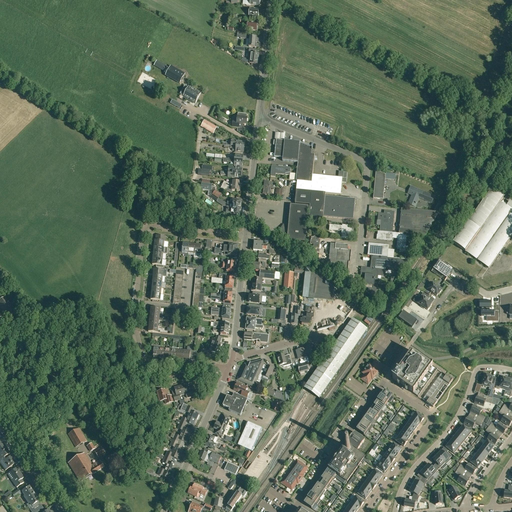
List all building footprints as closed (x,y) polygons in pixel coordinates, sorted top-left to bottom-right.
[(248,16),(257,17),(257,16),(258,15),(259,15),(258,14),(258,13),(258,10),(253,9),(245,8),(245,11),(249,12),(248,16)] [(256,31),(257,23),(247,22),(247,23),(243,23),(243,27),(247,27),(247,30),(256,31)] [(241,34),(237,33),(237,37),(240,38),(249,39),(248,47),(255,47),(256,47),(256,43),(255,43),(256,38),(247,37),(247,34),(241,34)] [(255,49),(249,49),(248,53),(251,53),(249,63),(257,64),(259,54),(254,54),(255,49)] [(166,66),(157,61),(154,66),(163,71),(166,66)] [(180,83),(183,77),(184,75),(171,67),(170,68),(166,75),(180,83)] [(200,93),(189,87),(183,97),(195,104),(200,93)] [(172,101),(170,103),(179,109),(181,106),(182,105),(172,100),(172,101)] [(232,127),(242,128),(242,124),(246,125),(247,118),(246,118),(246,115),(240,114),(240,118),(237,117),(237,121),(233,121),(232,127)] [(216,128),(204,121),(201,127),(213,133),(216,128)] [(273,141),(273,145),(275,145),(274,157),(283,158),(283,161),(297,163),(296,174),(295,180),(295,181),(297,181),(311,182),(312,175),(314,155),(311,155),(312,148),(299,143),(276,140),(276,141),(273,141)] [(294,180),(295,180),(296,174),(290,173),(290,168),(271,166),(270,176),(275,177),(276,174),(290,175),(289,180),(294,180)] [(383,199),(385,174),(376,170),(373,198),(383,199)] [(297,181),(296,191),(311,192),(325,193),(340,195),(340,193),(341,191),(341,182),(345,183),(346,172),(338,172),(338,178),(317,176),(312,175),(311,182),(297,181)] [(220,188),(226,191),(232,194),(232,191),(239,191),(240,182),(232,181),(232,184),(229,184),(224,182),(220,188)] [(272,183),(269,183),(265,182),(263,194),(271,195),(271,192),(270,191),(271,186),(272,186),(272,183)] [(472,216),(453,243),(489,268),(498,256),(499,254),(500,253),(511,235),(511,210),(506,206),(500,202),(506,194),(494,185),(494,186),(491,189),(475,213),(472,216)] [(417,189),(417,190),(411,187),(409,191),(413,193),(408,204),(412,205),(415,207),(418,198),(431,203),(434,196),(417,189)] [(311,192),(296,191),(295,204),(309,205),(311,192)] [(353,220),(354,206),(355,200),(324,197),(325,193),(311,192),(308,221),(322,222),(323,217),(353,220)] [(236,215),(236,216),(240,216),(240,213),(239,213),(239,211),(240,211),(240,209),(241,209),(241,206),(227,204),(226,213),(231,213),(234,213),(234,215),(236,215)] [(308,207),(290,205),(287,241),(305,242),(308,207)] [(401,209),(399,234),(404,234),(425,236),(439,213),(401,209)] [(392,232),(394,212),(390,212),(390,215),(379,214),(378,221),(382,221),(382,227),(380,227),(380,231),(392,232)] [(287,234),(287,227),(283,224),(277,234),(284,239),(287,234)] [(341,239),(346,239),(347,232),(352,232),(352,229),(347,228),(347,225),(342,225),(342,226),(329,225),(329,230),(341,231),(341,239)] [(398,242),(397,242),(396,249),(399,249),(399,251),(407,252),(407,247),(405,247),(406,236),(404,236),(404,234),(399,234),(378,232),(377,239),(392,241),(392,238),(398,239),(398,242)] [(322,239),(322,235),(316,235),(316,238),(311,237),(310,245),(313,245),(313,249),(315,249),(315,251),(319,252),(319,250),(321,250),(321,245),(320,245),(320,241),(316,241),(316,238),(322,239)] [(154,247),(164,248),(164,242),(165,242),(165,237),(156,236),(155,241),(154,241),(154,247)] [(179,253),(188,254),(189,244),(183,244),(183,245),(180,245),(179,253)] [(338,270),(338,272),(347,273),(348,261),(350,262),(351,251),(347,250),(348,245),(330,244),(328,266),(333,267),(333,269),(338,270)] [(367,256),(371,256),(387,258),(389,246),(368,244),(367,256)] [(270,248),(254,246),(253,250),(262,251),(262,249),(269,250),(269,254),(276,254),(276,253),(270,248)] [(270,256),(258,255),(258,259),(259,259),(259,263),(255,263),(255,264),(252,263),(251,270),(259,270),(259,267),(265,268),(266,264),(266,260),(269,260),(270,256)] [(371,256),(370,271),(385,273),(385,270),(400,271),(408,260),(387,258),(371,256)] [(152,265),(157,266),(157,268),(161,268),(162,260),(152,259),(152,265)] [(298,274),(304,274),(305,265),(296,260),(296,266),(295,266),(294,273),(295,273),(294,277),(297,278),(298,274)] [(434,269),(447,278),(444,281),(445,281),(448,276),(449,277),(449,276),(449,275),(450,274),(452,270),(439,261),(438,262),(431,272),(432,272),(434,269)] [(306,265),(302,298),(332,301),(334,283),(306,265)] [(260,278),(275,279),(279,280),(280,273),(260,271),(260,278)] [(376,294),(376,289),(377,276),(384,277),(385,273),(370,271),(367,271),(366,279),(365,279),(364,288),(368,289),(368,291),(373,294),(376,294)] [(293,290),(294,273),(285,272),(283,289),(293,290)] [(219,276),(218,279),(211,278),(211,281),(218,281),(233,283),(234,280),(233,280),(233,278),(226,277),(225,274),(220,274),(219,276)] [(233,286),(233,283),(218,281),(211,281),(211,283),(225,284),(225,290),(230,290),(231,288),(232,288),(232,286),(233,286)] [(431,293),(434,295),(434,294),(437,296),(439,293),(439,294),(442,290),(439,288),(440,287),(436,285),(431,282),(424,292),(429,295),(431,293)] [(211,294),(211,296),(232,298),(232,296),(231,295),(232,293),(230,293),(230,290),(225,290),(225,292),(221,292),(220,295),(211,294)] [(264,293),(257,293),(257,296),(249,295),(249,302),(261,303),(262,297),(264,297),(264,293)] [(428,296),(423,293),(416,302),(421,306),(420,307),(424,309),(425,308),(427,310),(430,307),(430,306),(432,303),(429,301),(427,299),(428,296)] [(511,295),(503,298),(505,305),(511,302),(511,295)] [(0,300),(0,308),(8,319),(17,312),(5,296),(0,300)] [(229,306),(229,303),(231,303),(231,302),(232,301),(232,298),(211,296),(211,299),(220,299),(220,301),(220,303),(223,303),(223,305),(229,306)] [(479,301),(479,308),(482,308),(482,311),(481,311),(481,317),(487,317),(487,321),(498,321),(498,312),(494,312),(494,311),(490,311),(490,308),(491,308),(491,301),(479,301)] [(211,312),(222,313),(230,314),(230,312),(230,311),(231,309),(230,309),(228,308),(229,306),(223,305),(222,310),(219,310),(219,309),(211,308),(211,312)] [(260,312),(259,312),(259,310),(260,310),(261,306),(253,306),(252,308),(247,308),(246,315),(259,316),(259,313),(260,314),(260,312)] [(307,311),(306,318),(306,325),(310,326),(310,323),(311,323),(312,318),(313,319),(314,315),(308,314),(308,312),(309,312),(310,307),(306,306),(305,311),(307,311)] [(291,324),(297,324),(298,316),(300,316),(300,308),(296,308),(295,315),(292,315),(291,324)] [(278,320),(285,321),(286,311),(279,310),(278,320)] [(417,321),(403,311),(398,318),(412,328),(417,321)] [(304,388),(303,387),(303,388),(306,390),(310,392),(313,395),(315,396),(317,397),(319,399),(319,398),(367,330),(362,326),(352,319),(322,362),(304,388)] [(198,356),(201,356),(213,357),(214,353),(218,355),(221,345),(220,344),(221,339),(216,337),(215,339),(212,338),(208,351),(201,350),(201,355),(196,354),(196,356),(198,356)] [(151,345),(150,355),(153,356),(153,357),(159,358),(160,348),(160,346),(151,345)] [(305,348),(309,363),(317,360),(318,359),(315,346),(305,348)] [(301,364),(301,365),(297,366),(299,373),(309,370),(307,363),(309,363),(305,348),(295,351),(297,360),(300,359),(301,362),(300,362),(300,363),(300,364),(301,364)] [(412,352),(411,354),(410,354),(410,355),(408,357),(408,358),(406,360),(406,361),(405,361),(404,363),(403,364),(404,364),(403,364),(402,366),(401,367),(400,369),(399,370),(398,372),(397,372),(397,373),(395,375),(395,376),(393,378),(392,379),(393,379),(397,381),(397,382),(398,382),(401,384),(401,385),(402,385),(404,387),(405,387),(405,388),(406,388),(408,389),(408,390),(409,390),(409,391),(409,390),(410,391),(412,392),(413,393),(414,394),(415,395),(415,394),(414,393),(415,390),(416,390),(418,387),(420,384),(420,385),(420,384),(422,382),(422,381),(424,379),(424,378),(424,377),(426,376),(426,375),(428,373),(429,372),(430,370),(431,369),(432,367),(433,366),(434,368),(435,367),(433,367),(433,366),(432,366),(431,365),(429,364),(429,363),(428,363),(427,362),(426,361),(425,360),(424,360),(423,359),(423,360),(422,358),(421,358),(420,357),(419,357),(418,355),(417,355),(416,354),(414,353),(414,352),(413,352),(412,351),(412,352)] [(284,354),(277,356),(280,366),(281,365),(283,367),(292,364),(289,355),(284,357),(284,354)] [(255,381),(256,382),(262,369),(261,369),(263,364),(262,360),(261,360),(250,363),(248,367),(245,365),(238,380),(253,386),(255,381)] [(382,365),(375,360),(373,363),(374,364),(373,366),(369,363),(362,373),(364,374),(361,379),(368,384),(372,379),(373,380),(379,371),(378,370),(382,365)] [(262,369),(256,382),(259,383),(262,376),(269,379),(273,369),(266,366),(265,370),(262,369)] [(491,384),(492,383),(492,381),(493,377),(489,376),(485,374),(484,378),(483,377),(482,382),(483,382),(482,386),(489,388),(489,390),(492,391),(494,385),(491,384)] [(436,389),(443,394),(440,391),(444,385),(448,387),(451,382),(453,380),(450,379),(445,375),(446,376),(436,389)] [(499,389),(505,391),(508,379),(502,377),(501,383),(497,382),(496,388),(499,389)] [(247,399),(250,400),(253,394),(250,393),(250,392),(246,391),(247,387),(237,383),(236,383),(236,384),(235,384),(235,385),(235,386),(235,387),(234,390),(242,393),(241,397),(247,399)] [(186,384),(180,386),(182,395),(186,394),(187,398),(192,397),(191,391),(188,391),(186,384)] [(182,395),(180,386),(174,388),(176,395),(173,395),(174,401),(180,400),(179,396),(182,395)] [(276,392),(268,388),(265,393),(273,397),(276,392)] [(436,389),(427,402),(427,403),(426,402),(425,402),(431,406),(433,408),(438,401),(435,398),(439,392),(443,394),(436,389)] [(165,404),(172,402),(171,396),(167,397),(165,390),(157,392),(159,401),(164,400),(165,404)] [(384,391),(381,395),(388,401),(392,396),(384,390),(384,391)] [(477,397),(476,398),(474,403),(483,407),(485,401),(491,404),(493,399),(478,393),(477,397)] [(240,416),(242,413),(244,414),(245,405),(247,400),(234,394),(232,398),(227,396),(223,406),(230,408),(229,411),(240,416)] [(381,395),(377,400),(385,406),(388,401),(381,395)] [(385,406),(377,400),(374,405),(383,412),(384,412),(382,411),(385,406)] [(281,404),(275,401),(271,409),(278,412),(281,404)] [(504,405),(501,409),(511,415),(511,404),(510,408),(504,405)] [(188,413),(187,416),(196,420),(198,414),(192,411),(193,409),(187,406),(184,405),(183,407),(186,408),(185,412),(188,413)] [(374,405),(370,410),(380,417),(383,412),(374,405)] [(471,412),(469,415),(483,422),(485,417),(480,415),(482,410),(474,405),(470,412),(471,412)] [(509,426),(511,423),(511,421),(511,415),(501,409),(499,413),(504,417),(501,421),(509,426)] [(370,410),(367,415),(376,421),(379,417),(380,417),(370,410)] [(420,424),(424,419),(416,413),(412,418),(420,423),(420,424)] [(222,436),(230,418),(223,415),(220,423),(216,422),(214,428),(217,430),(215,433),(222,436)] [(367,415),(363,420),(371,425),(373,427),(376,422),(376,421),(367,415)] [(467,417),(466,420),(464,424),(472,428),(475,423),(480,426),(483,422),(469,415),(468,418),(467,417)] [(181,421),(180,423),(186,426),(187,423),(193,426),(196,420),(187,416),(186,419),(182,418),(181,421)] [(420,423),(412,418),(409,422),(417,428),(420,423)] [(363,420),(360,425),(368,431),(369,432),(373,427),(371,425),(363,420)] [(248,422),(238,445),(252,451),(262,428),(248,422)] [(417,428),(409,422),(406,427),(413,432),(417,428)] [(186,426),(180,423),(177,429),(181,430),(180,433),(188,437),(191,431),(184,429),(186,426)] [(492,423),(489,427),(501,437),(503,434),(507,429),(500,423),(497,427),(492,423)] [(368,431),(360,425),(356,429),(356,430),(365,436),(368,431)] [(463,426),(460,430),(468,437),(472,433),(463,426)] [(413,432),(406,427),(403,431),(402,432),(410,437),(413,432)] [(501,437),(489,427),(485,431),(490,435),(487,439),(495,445),(499,439),(501,437)] [(68,435),(75,448),(86,441),(79,429),(68,435)] [(407,441),(410,437),(402,432),(403,431),(401,430),(398,435),(407,442),(407,441)] [(460,430),(458,433),(456,435),(465,441),(468,437),(460,430)] [(328,469),(337,475),(347,482),(358,467),(355,465),(357,463),(359,465),(358,466),(366,456),(358,450),(365,440),(354,432),(354,433),(348,442),(347,443),(343,449),(342,449),(342,450),(340,453),(339,454),(337,457),(336,457),(337,457),(334,460),(334,461),(332,464),(331,465),(329,468),(328,469)] [(173,438),(172,440),(178,443),(179,440),(186,443),(188,437),(180,433),(178,436),(175,435),(173,438)] [(209,435),(206,440),(220,446),(221,444),(216,442),(217,439),(211,437),(212,436),(210,435),(209,436),(209,435)] [(395,440),(403,446),(404,447),(407,442),(407,441),(407,442),(398,435),(395,440)] [(461,445),(465,441),(456,435),(453,439),(461,445)] [(453,439),(450,443),(458,450),(461,445),(453,439)] [(0,455),(2,459),(7,456),(9,454),(0,440),(0,455)] [(173,447),(172,450),(181,454),(183,449),(177,446),(178,443),(172,440),(170,446),(173,447)] [(215,447),(219,448),(220,446),(206,440),(204,445),(205,445),(205,446),(207,447),(207,446),(214,450),(215,447)] [(491,451),(491,450),(494,446),(487,441),(484,445),(491,451)] [(87,446),(88,448),(90,452),(95,449),(92,443),(87,446)] [(398,454),(401,449),(392,443),(389,448),(398,454)] [(454,454),(458,450),(450,443),(446,447),(454,454)] [(488,455),(491,451),(484,445),(481,450),(488,455)] [(101,448),(94,452),(98,458),(105,453),(101,448)] [(394,459),(395,459),(398,454),(389,448),(386,453),(394,459)] [(165,457),(171,460),(172,457),(178,460),(181,454),(172,450),(171,453),(167,452),(165,457)] [(481,450),(477,454),(484,459),(488,455),(481,450)] [(221,457),(208,451),(206,454),(201,452),(196,463),(201,466),(203,461),(203,462),(204,461),(207,463),(208,460),(217,464),(221,457)] [(439,454),(438,455),(437,455),(445,463),(447,465),(451,461),(449,459),(452,457),(447,452),(445,455),(445,454),(442,451),(439,454)] [(104,467),(102,464),(100,460),(91,466),(84,453),(68,463),(80,482),(104,467)] [(394,459),(386,453),(382,457),(391,463),(391,464),(395,459),(394,459)] [(484,459),(477,454),(474,458),(481,464),(484,459)] [(0,455),(0,462),(5,470),(5,471),(10,467),(10,468),(12,467),(11,466),(15,463),(10,456),(8,457),(7,456),(2,459),(0,455)] [(436,463),(434,465),(439,470),(445,463),(437,455),(433,460),(436,463)] [(166,464),(165,468),(173,471),(176,465),(169,463),(171,460),(165,457),(162,463),(166,464)] [(379,462),(388,468),(391,464),(391,463),(382,457),(379,462)] [(478,468),(480,465),(481,464),(474,458),(471,463),(478,468)] [(297,460),(281,483),(292,490),(297,483),(298,484),(304,476),(302,476),(308,468),(297,460)] [(376,467),(384,473),(388,468),(379,462),(376,467)] [(235,475),(239,468),(227,463),(224,470),(235,475)] [(473,475),(474,473),(476,469),(469,464),(466,468),(460,465),(458,469),(471,478),(472,475),(473,475)] [(428,465),(424,469),(432,476),(439,470),(434,465),(432,468),(428,465)] [(16,488),(23,483),(21,479),(23,478),(16,468),(7,474),(16,488)] [(173,471),(165,468),(163,470),(160,469),(157,474),(169,480),(170,477),(171,477),(173,471)] [(325,474),(333,480),(337,475),(328,469),(325,474)] [(426,483),(432,476),(424,469),(420,473),(424,477),(421,480),(426,483)] [(471,478),(458,469),(455,473),(460,477),(457,481),(465,486),(469,480),(471,478)] [(379,481),(382,476),(374,470),(370,474),(379,481)] [(325,474),(321,479),(330,485),(333,480),(325,474)] [(379,481),(370,474),(367,479),(376,485),(379,481)] [(330,485),(321,479),(318,484),(326,490),(330,485)] [(372,490),(373,490),(376,485),(367,479),(363,484),(372,490)] [(412,486),(421,491),(424,485),(425,486),(426,483),(421,480),(419,483),(415,481),(412,486)] [(194,484),(192,488),(190,487),(188,493),(196,497),(198,493),(204,496),(206,491),(202,490),(203,488),(194,484)] [(318,484),(314,489),(323,495),(326,490),(318,484)] [(372,490),(363,484),(360,488),(369,495),(372,490)] [(414,494),(412,497),(418,499),(420,496),(418,496),(421,491),(412,486),(410,492),(414,494)] [(35,495),(32,491),(29,487),(22,492),(24,496),(23,497),(28,504),(29,503),(33,508),(39,504),(38,502),(39,501),(37,498),(38,498),(36,494),(35,495)] [(233,498),(231,496),(229,499),(231,501),(226,508),(230,511),(238,501),(241,496),(243,497),(247,493),(240,488),(233,498)] [(357,493),(366,499),(369,495),(360,488),(357,493)] [(446,491),(449,496),(452,495),(455,500),(457,499),(458,500),(461,498),(456,488),(450,491),(449,489),(446,491)] [(311,493),(320,500),(321,500),(320,499),(323,495),(314,489),(311,493)] [(18,490),(15,492),(11,495),(13,498),(14,497),(21,493),(18,490)] [(307,498),(317,505),(320,500),(311,493),(307,498)] [(442,505),(441,494),(435,495),(435,493),(431,493),(432,499),(435,499),(436,505),(442,505)] [(364,503),(363,502),(355,496),(351,501),(360,507),(360,508),(364,503)] [(215,505),(221,506),(222,506),(223,498),(216,497),(215,505)] [(417,503),(418,499),(412,497),(411,501),(405,500),(404,507),(414,509),(415,502),(417,503)] [(304,503),(312,509),(316,505),(317,505),(307,498),(304,503)] [(357,511),(360,507),(351,501),(348,505),(357,511)] [(204,508),(203,507),(192,503),(188,511),(200,511),(201,510),(205,511),(205,510),(207,511),(206,511),(210,511),(212,508),(205,505),(204,508)]
